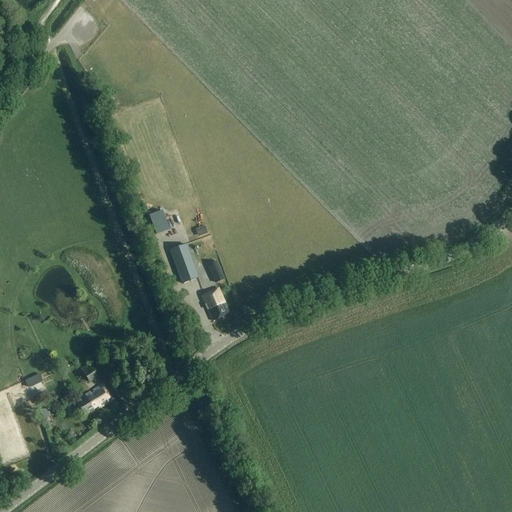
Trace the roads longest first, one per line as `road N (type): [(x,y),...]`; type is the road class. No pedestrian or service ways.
road 1 (tertiary): [(3,511),(236,334),(439,260),(483,240),(511,215)]
road 2 (unclassified): [(0,106),(81,9)]
